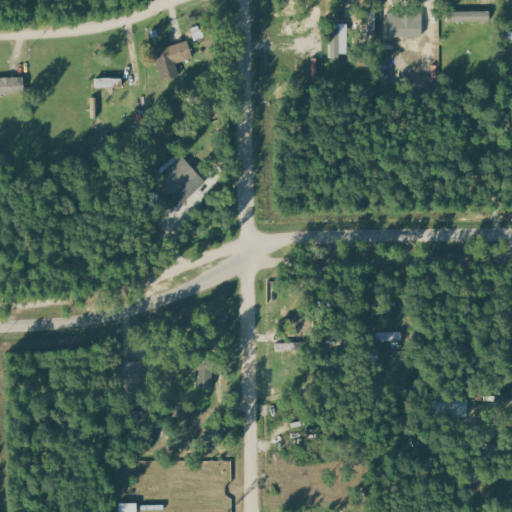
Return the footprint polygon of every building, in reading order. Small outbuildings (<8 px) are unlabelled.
[(447,21),(491,22),(491,12),(448,11),(447,21)] [(340,15),(329,15),(330,58),(341,58),(340,15)] [(388,36),(422,37),(422,20),(388,20),(388,36)] [(186,39),(192,57),(175,63),(179,75),(163,80),(153,50),(186,39)] [(0,76),(24,75),(25,92),(0,93),(0,76)] [(94,87),(122,88),(122,78),(94,78),(94,87)] [(182,153),(156,178),(180,203),(205,181),(198,173),(210,166),(206,160),(192,166),(182,153)] [(196,388),(212,389),(213,362),(197,361),(196,388)] [(117,362),(117,383),(123,383),(122,394),(140,395),(141,363),(117,362)] [(467,400),(430,401),(431,417),(468,416),(467,400)] [(136,511),(137,503),(118,504),(118,511),(136,511)]
